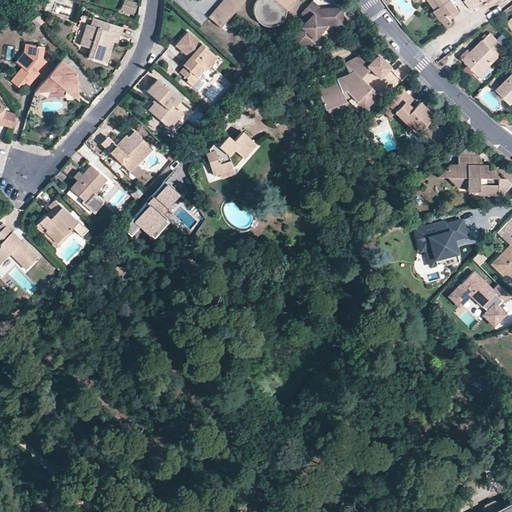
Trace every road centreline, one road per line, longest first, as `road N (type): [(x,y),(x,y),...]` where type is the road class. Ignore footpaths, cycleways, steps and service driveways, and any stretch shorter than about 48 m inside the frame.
road 1 (residential): [(34,171),(47,168),(122,80),(148,33),(153,0)]
road 2 (unknown): [(384,23),(276,82),(253,115)]
road 3 (tertiary): [(366,0),(456,97)]
